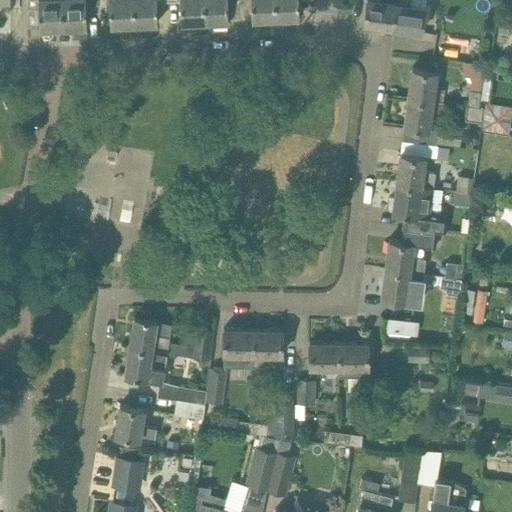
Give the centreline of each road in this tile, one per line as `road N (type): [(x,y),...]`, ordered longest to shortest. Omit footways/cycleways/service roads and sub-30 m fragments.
road 1 (residential): [(76,511),(110,309),(127,301),(318,302),(340,293),(375,86),(372,66),(356,50),(329,44)]
road 2 (unclassified): [(18,337),(19,259),(51,59)]
road 3 (unclassified): [(329,44),(51,59)]
road 4 (unclassified): [(20,511),(18,337)]
